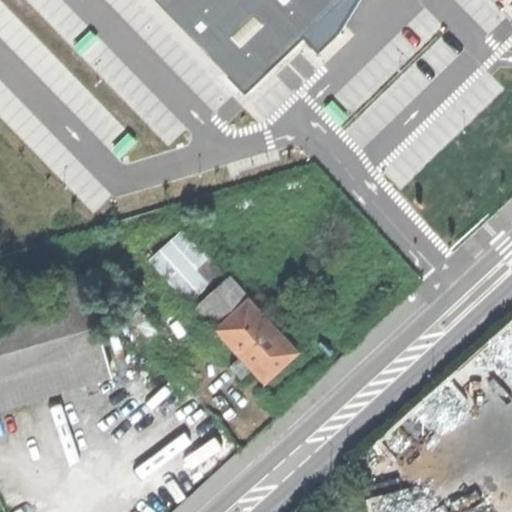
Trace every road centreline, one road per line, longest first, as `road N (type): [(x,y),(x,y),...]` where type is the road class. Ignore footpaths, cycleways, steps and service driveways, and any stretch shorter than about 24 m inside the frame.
road 1 (secondary): [(511,240),(212,511)]
road 2 (secondary): [(259,511),(511,284)]
